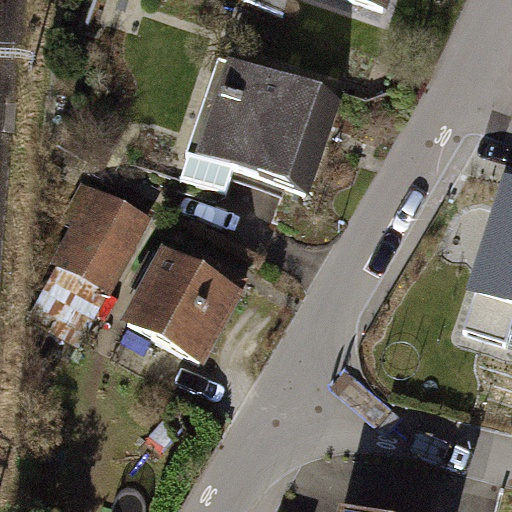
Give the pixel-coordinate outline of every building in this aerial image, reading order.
[(395,0),(308,0),(386,27),(395,0)] [(331,114),(221,75),(187,169),(296,208),(331,114)] [(151,223),(98,193),(57,263),(110,294),(151,223)] [(511,228),(510,236),(500,233),(479,302),(511,311),(511,228)] [(245,290),(167,248),(125,326),(203,368),(245,290)]
